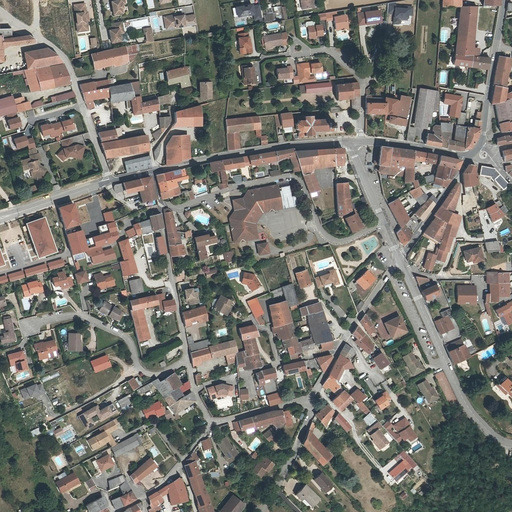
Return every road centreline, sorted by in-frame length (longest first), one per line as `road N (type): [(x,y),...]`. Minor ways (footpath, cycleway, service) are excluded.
road 1 (residential): [(159,204),(185,206),(293,177),(322,238),(343,245),(382,223)]
road 2 (tertiary): [(108,180),(66,58),(0,9)]
road 3 (tertiary): [(511,443),(469,410),(405,272)]
road 4 (tertiary): [(347,140),(154,171)]
road 5 (residential): [(24,326),(69,313),(123,335),(148,374),(186,360)]
road 6 (residential): [(361,140),(359,72),(344,59),(329,49),(264,56)]
road 7 (residential): [(186,360),(159,204)]
road 8 (residential): [(116,511),(162,483),(210,423)]
road 9 (residential): [(263,511),(313,394)]
road 10 (tertiary): [(470,155),(398,257)]
road 11 (residential): [(337,351),(276,364),(268,330),(251,317)]
